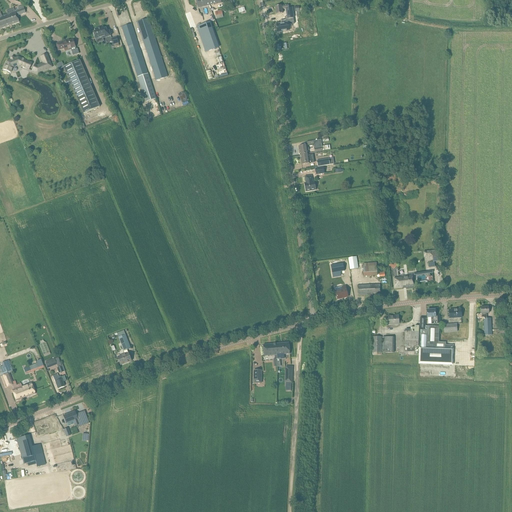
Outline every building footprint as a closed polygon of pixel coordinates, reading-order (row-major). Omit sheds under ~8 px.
[(210,5),(208,0),(196,0),(198,8),(210,5)] [(18,10),(15,11),(17,16),(25,13),(24,9),(27,8),(25,5),(21,6),(18,7),(18,10)] [(288,5),(280,6),(275,7),(276,14),(282,13),(282,9),(289,8),(288,5)] [(293,17),(302,17),(301,7),(292,7),(293,17)] [(281,24),(277,25),(278,30),(288,28),(286,21),(291,20),(290,10),(285,11),(286,18),(284,18),(284,21),(281,22),(281,24)] [(15,11),(15,12),(1,16),(5,27),(19,22),(17,16),(15,11)] [(148,18),(137,22),(156,82),(168,78),(148,18)] [(210,22),(196,27),(206,52),(219,48),(210,22)] [(131,25),(122,28),(130,52),(139,49),(131,25)] [(95,31),(93,32),(95,39),(107,36),(108,37),(111,36),(109,30),(107,31),(106,28),(104,29),(103,26),(95,29),(95,31)] [(65,52),(71,50),(73,56),(79,54),(78,49),(76,49),(73,40),(69,41),(69,40),(55,44),(58,51),(64,49),(65,52)] [(139,49),(130,52),(134,65),(143,62),(139,49)] [(37,65),(34,64),(32,71),(37,73),(52,67),(47,54),(40,57),(43,63),(37,65)] [(17,65),(28,70),(32,63),(18,57),(7,61),(3,70),(11,73),(14,67),(17,65)] [(67,86),(71,84),(84,114),(100,106),(80,60),(63,67),(68,79),(64,81),(67,86)] [(143,62),(134,65),(138,76),(147,73),(143,62)] [(147,73),(138,76),(146,101),(155,98),(147,73)] [(179,81),(174,83),(178,92),(183,89),(179,81)] [(321,139),(313,141),(315,152),(331,150),(330,145),(323,146),(321,139)] [(299,147),(300,155),(309,154),(308,150),(309,150),(309,148),(308,148),(307,145),(299,147)] [(309,154),(300,155),(302,165),(307,164),(315,163),(313,154),(309,155),(309,154)] [(318,161),(317,161),(318,167),(334,164),(330,164),(329,159),(328,159),(325,160),(325,159),(325,160),(321,160),(318,161)] [(314,182),(313,182),(312,176),(305,177),(306,183),(305,183),(306,192),(316,190),(314,182)] [(431,251),(426,251),(427,257),(433,256),(433,262),(438,261),(437,252),(436,250),(435,250),(432,251),(431,251)] [(351,269),(359,268),(357,256),(349,258),(351,269)] [(343,263),(331,265),(332,273),(337,272),(338,277),(341,276),(340,272),(344,271),(343,263)] [(412,276),(394,278),(395,288),(414,286),(412,276)] [(380,285),(358,286),(358,295),(381,294),(380,285)] [(346,286),(335,288),(338,299),(348,297),(346,286)] [(484,318),(484,335),(491,335),(491,318),(487,318),(487,313),(489,313),(489,307),(481,307),(481,314),(482,317),(484,317),(484,318)] [(431,317),(432,324),(439,323),(439,316),(436,317),(435,310),(427,311),(428,318),(431,317)] [(461,310),(449,310),(450,318),(461,318),(461,310)] [(387,317),(387,325),(399,324),(399,316),(387,317)] [(425,324),(420,324),(419,363),(451,364),(452,345),(454,345),(454,340),(448,340),(448,343),(446,343),(446,342),(439,342),(439,326),(425,326),(425,324)] [(457,332),(457,324),(444,325),(444,333),(457,332)] [(411,330),(405,329),(405,346),(418,346),(419,326),(415,326),(415,328),(411,328),(411,330)] [(128,353),(127,350),(131,349),(124,330),(117,333),(125,354),(118,357),(121,365),(131,361),(128,353)] [(382,355),(382,337),(372,337),(372,353),(372,355),(382,355)] [(394,337),(383,337),(383,353),(394,353),(394,337)] [(289,343),(276,344),(277,355),(277,359),(284,358),(284,355),(290,354),(289,343)] [(264,357),(277,355),(276,344),(263,345),(264,357)] [(54,359),(45,362),(47,368),(56,365),(57,365),(58,367),(57,367),(57,368),(59,373),(63,371),(59,360),(58,358),(55,359),(56,361),(55,361),(54,359)] [(37,363),(24,368),(26,374),(39,369),(44,368),(40,359),(36,361),(37,363)] [(9,373),(10,373),(7,367),(0,369),(0,373),(1,376),(2,376),(6,387),(13,384),(9,373)] [(262,383),(262,370),(258,370),(254,370),(253,383),(258,383),(262,383)] [(57,374),(52,376),(58,389),(64,387),(60,376),(58,377),(57,374)] [(13,390),(12,390),(16,401),(35,394),(31,383),(22,387),(13,390)] [(75,412),(63,416),(65,421),(66,423),(67,426),(74,424),(75,426),(78,424),(79,427),(89,423),(85,413),(81,414),(81,412),(75,414),(75,412)] [(38,432),(51,427),(49,423),(36,428),(38,432)] [(50,433),(52,439),(62,436),(60,430),(50,433)] [(29,436),(17,439),(18,444),(22,458),(24,464),(27,463),(28,466),(36,464),(37,467),(46,465),(45,462),(41,449),(40,445),(32,447),(29,436)]
